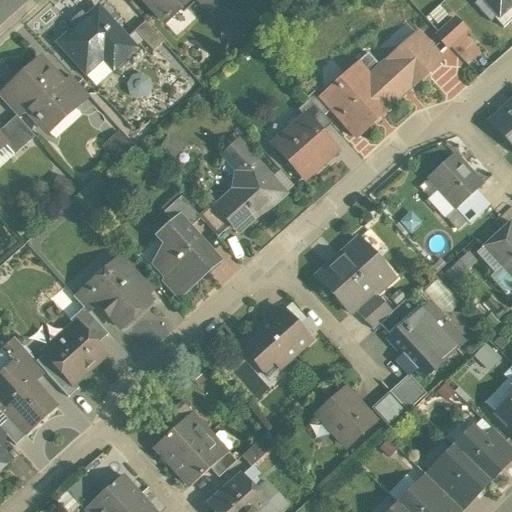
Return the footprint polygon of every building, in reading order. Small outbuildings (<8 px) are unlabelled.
[(144,0),(165,23),(190,0),(144,0)] [(221,3),(217,0),(198,0),(210,13),(221,3)] [(511,0),(482,0),(499,17),(511,5),(511,0)] [(511,21),(511,5),(499,17),(495,20),(503,29),(511,21)] [(136,48),(99,7),(59,43),(86,74),(87,73),(108,54),(117,65),(136,48)] [(455,20),(437,36),(447,47),(465,30),(455,20)] [(164,43),(145,22),(135,32),(153,52),(164,43)] [(444,60),(424,37),(408,52),(428,75),(444,60)] [(402,46),(380,66),(368,53),(355,65),(392,107),(428,75),(408,52),(402,46)] [(108,54),(87,73),(96,84),(117,65),(108,54)] [(64,85),(41,59),(27,71),(29,73),(14,87),(13,86),(12,87),(29,107),(27,109),(40,124),(46,118),(46,116),(59,117),(76,102),(79,105),(81,103),(64,85)] [(322,95),(333,108),(359,137),(392,107),(355,65),(322,95)] [(89,96),(73,77),(64,85),(81,103),(89,96)] [(29,107),(12,87),(0,98),(18,117),(27,109),(29,107)] [(322,95),(317,89),(308,97),(310,100),(324,116),(333,108),(322,95)] [(324,116),(310,100),(298,110),(305,119),(307,117),(322,134),(332,125),(324,116)] [(511,104),(511,106),(504,113),(501,113),(491,122),(511,145),(511,104)] [(18,117),(0,132),(0,135),(5,141),(4,142),(16,155),(36,137),(18,117)] [(322,134),(307,117),(305,119),(274,146),(302,179),(323,160),(325,162),(337,152),(322,134)] [(102,142),(112,159),(133,147),(123,130),(102,142)] [(456,156),(429,179),(456,209),(478,191),(483,186),(456,156)] [(252,159),(238,171),(236,192),(219,207),(218,208),(233,224),(238,230),(261,210),(262,210),(264,211),(266,210),(284,194),(252,159)] [(491,206),(478,191),(456,209),(470,225),(491,206)] [(198,217),(181,197),(164,212),(173,222),(177,218),(188,230),(200,219),(198,217)] [(215,202),(198,217),(200,219),(217,238),(233,224),(218,208),(219,207),(215,202)] [(173,222),(158,236),(167,246),(164,249),(165,258),(156,266),(166,277),(180,293),(197,277),(200,280),(220,262),(206,246),(204,248),(188,230),(177,218),(173,222)] [(511,226),(510,224),(484,248),(511,279),(511,226)] [(158,236),(137,255),(161,281),(166,277),(156,266),(165,258),(164,249),(167,246),(158,236)] [(359,240),(317,277),(351,314),(374,293),(392,277),(359,240)] [(156,287),(133,260),(122,270),(146,296),(156,287)] [(122,270),(118,265),(102,279),(108,284),(95,296),(100,303),(99,303),(122,328),(151,302),(146,296),(122,270)] [(180,293),(166,277),(161,281),(175,297),(180,293)] [(95,296),(85,286),(74,296),(84,308),(89,313),(99,303),(100,303),(95,296)] [(393,314),(374,293),(356,309),(358,311),(357,313),(374,331),(393,314)] [(89,313),(84,308),(70,320),(76,326),(77,325),(96,346),(109,335),(89,313)] [(418,309),(388,334),(393,340),(407,328),(411,331),(425,319),(423,316),(424,316),(423,315),(418,309)] [(310,342),(282,310),(271,320),(270,319),(240,346),(257,365),(264,365),(269,360),(272,360),(277,365),(286,365),(300,353),(299,352),(310,342)] [(446,338),(424,314),(423,315),(424,316),(423,316),(425,319),(411,331),(407,328),(393,340),(389,344),(423,381),(456,350),(455,348),(446,338)] [(96,346),(77,325),(76,326),(45,354),(72,383),(73,382),(104,355),(96,346)] [(458,345),(450,335),(446,338),(455,348),(458,345)] [(37,362),(22,346),(9,358),(13,362),(14,361),(34,384),(46,373),(37,362)] [(72,383),(45,354),(37,362),(46,373),(69,398),(78,388),(73,382),(72,383)] [(34,384),(14,361),(13,362),(0,373),(0,405),(10,417),(26,435),(57,408),(34,384)] [(425,396),(408,376),(388,393),(406,413),(425,396)] [(374,422),(344,389),(316,414),(346,448),(374,422)] [(406,413),(388,393),(370,409),(388,429),(406,413)] [(511,398),(496,415),(511,430),(511,398)] [(185,405),(168,420),(176,430),(188,418),(193,413),(185,405)] [(10,417),(0,426),(0,428),(5,435),(15,445),(26,435),(10,417)] [(206,438),(188,418),(176,430),(156,448),(174,467),(206,438)] [(484,440),(472,429),(453,448),(488,482),(507,463),(506,462),(484,440)] [(511,455),(511,449),(493,431),(484,440),(506,462),(511,455)] [(268,432),(242,456),(252,467),(278,444),(268,432)] [(206,438),(174,467),(191,486),(210,469),(223,457),(206,438)] [(0,448),(0,470),(8,463),(1,455),(1,450),(0,448)] [(488,482),(453,448),(435,467),(468,500),(470,501),(488,482)] [(223,457),(210,469),(218,477),(235,462),(228,454),(224,458),(223,457)] [(468,500),(435,467),(425,477),(459,510),(468,500)] [(85,475),(67,491),(76,501),(94,485),(85,475)] [(101,494),(88,505),(89,506),(84,510),(85,511),(122,511),(140,496),(121,476),(101,494)] [(256,511),(264,505),(240,477),(210,504),(217,511),(256,511)] [(456,511),(459,510),(425,477),(416,487),(442,511),(456,511)] [(101,494),(94,485),(76,501),(80,506),(84,510),(89,506),(88,505),(101,494)] [(442,511),(416,487),(398,506),(404,511),(442,511)] [(76,501),(67,491),(56,500),(66,511),(73,511),(80,506),(76,501)] [(153,511),(140,496),(122,511),(153,511)]
